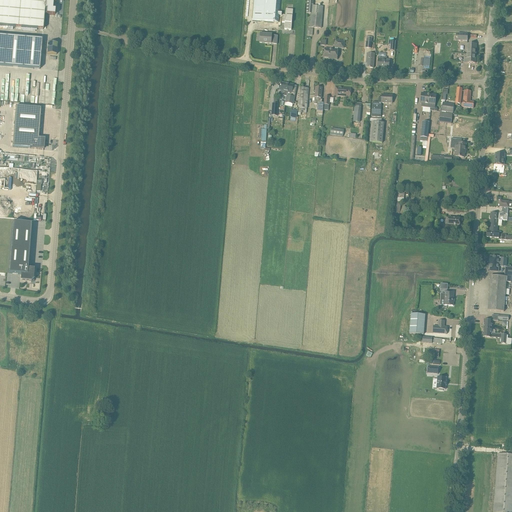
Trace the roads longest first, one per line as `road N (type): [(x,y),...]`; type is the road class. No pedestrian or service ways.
road 1 (unclassified): [(452,511),(487,82)]
road 2 (unclassified): [(487,82),(322,76),(120,37)]
road 3 (unclassified): [(0,295),(40,301),(49,291),(73,0)]
